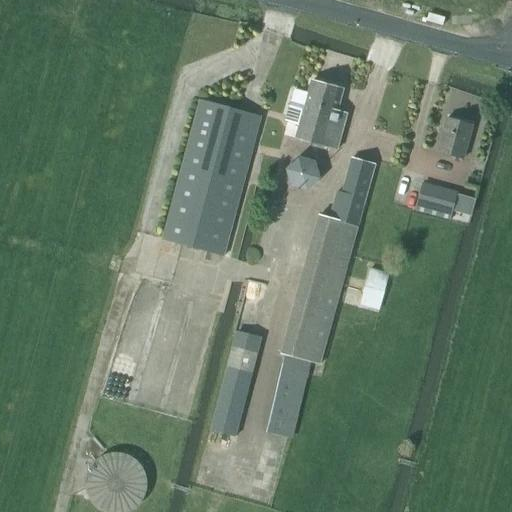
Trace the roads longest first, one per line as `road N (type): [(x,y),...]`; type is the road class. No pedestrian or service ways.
road 1 (track): [(283,4),(270,50),(182,88),(141,256),(100,355),(60,511)]
road 2 (track): [(386,29),(357,128),(314,203),(237,483)]
road 3 (unclassified): [(509,63),(267,0)]
